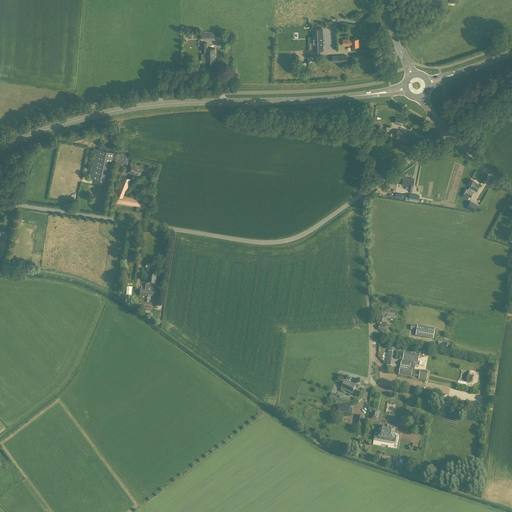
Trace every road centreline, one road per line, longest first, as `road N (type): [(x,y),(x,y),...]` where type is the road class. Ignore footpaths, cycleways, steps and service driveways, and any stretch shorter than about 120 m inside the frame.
road 1 (unclassified): [(0,201),(282,242),(446,133)]
road 2 (secondary): [(0,148),(59,125),(155,105),(405,88)]
road 3 (unknown): [(364,193),(371,370),(356,408)]
